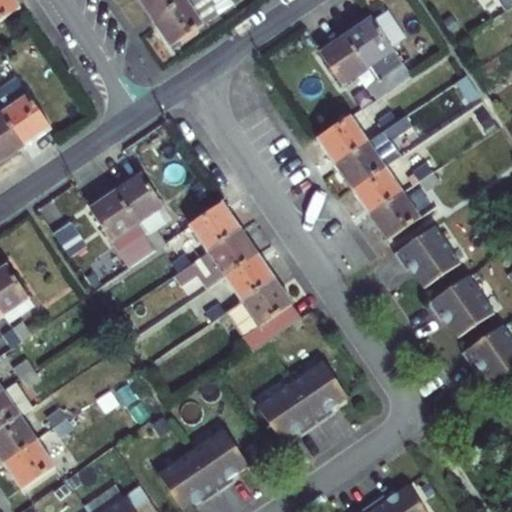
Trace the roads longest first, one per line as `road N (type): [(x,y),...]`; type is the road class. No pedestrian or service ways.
road 1 (residential): [(277,511),(397,427),(403,394),(187,79)]
road 2 (residential): [(0,209),(132,117)]
road 3 (residential): [(187,79),(305,0)]
road 4 (residential): [(53,0),(132,117)]
